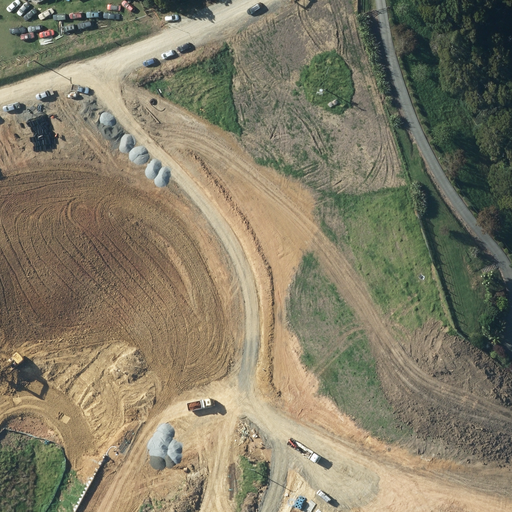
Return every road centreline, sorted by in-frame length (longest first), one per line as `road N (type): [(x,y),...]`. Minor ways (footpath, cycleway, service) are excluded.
road 1 (unknown): [(119,511),(154,449),(185,416),(226,416),(382,511)]
road 2 (unclassified): [(0,89),(137,48),(245,0)]
